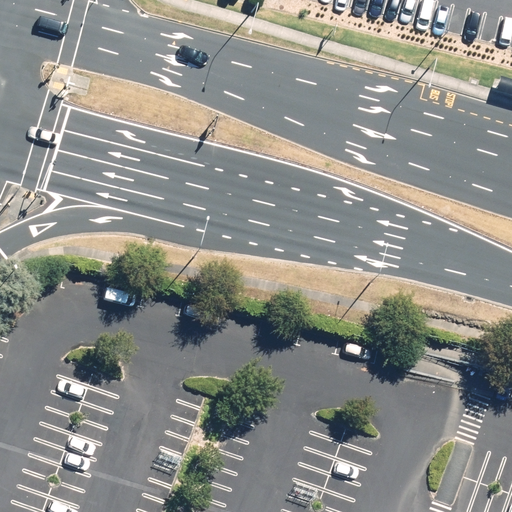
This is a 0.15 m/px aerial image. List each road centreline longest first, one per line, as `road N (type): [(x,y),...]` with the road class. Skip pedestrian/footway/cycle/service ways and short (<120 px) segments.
road 1 (primary): [(145,59),(511,181)]
road 2 (primary): [(299,216),(0,133)]
road 3 (primary): [(299,216),(129,213),(0,245)]
road 4 (primary): [(511,282),(299,216)]
road 5 (primary): [(0,20),(145,59)]
